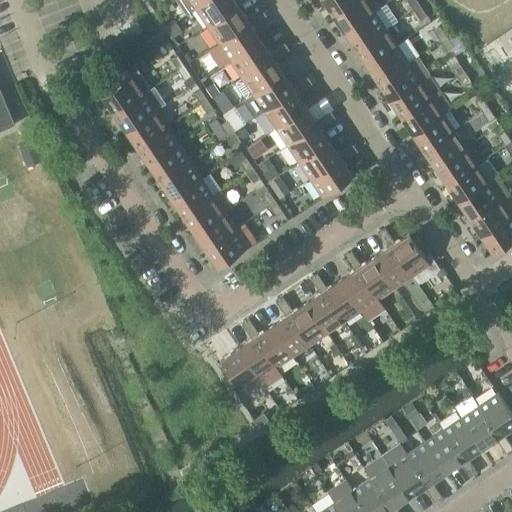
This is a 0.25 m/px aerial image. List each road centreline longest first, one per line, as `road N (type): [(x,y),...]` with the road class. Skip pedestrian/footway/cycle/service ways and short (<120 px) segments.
road 1 (residential): [(403,190),(213,320),(65,104)]
road 2 (residential): [(403,190),(277,0)]
road 3 (residential): [(511,344),(403,190)]
